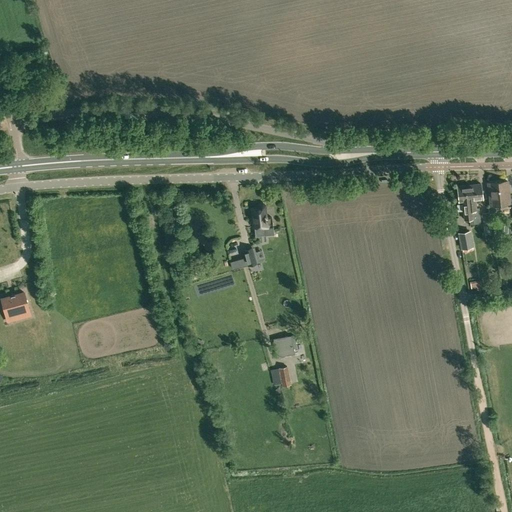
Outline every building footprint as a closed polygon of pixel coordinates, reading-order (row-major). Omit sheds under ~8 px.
[(488,183),(491,205),(509,203),(507,181),(488,183)] [(481,183),(469,185),(471,211),(473,223),(480,223),(478,208),(476,208),(475,200),(482,199),(481,183)] [(471,211),(469,185),(457,186),(458,202),(462,201),(464,219),(469,219),(470,224),(473,224),(473,223),(471,211)] [(258,206),(258,209),(252,209),(253,226),(258,226),(258,228),(263,227),(264,234),(272,234),(272,227),(271,217),(265,218),(264,206),(262,204),(260,204),(258,206)] [(472,246),(469,231),(458,233),(461,248),(472,246)] [(248,265),(256,263),(252,248),(244,250),(248,265)] [(233,268),(240,266),(238,260),(231,262),(233,268)] [(483,280),(476,281),(470,281),(471,288),(477,287),(477,291),(484,289),(483,280)] [(1,298),(6,315),(28,309),(23,292),(1,298)] [(294,335),(290,335),(274,339),(278,356),(297,352),(294,335)] [(287,366),(279,368),(282,382),(283,385),(290,383),(287,366)] [(279,368),(270,370),(274,384),(282,382),(279,368)]
